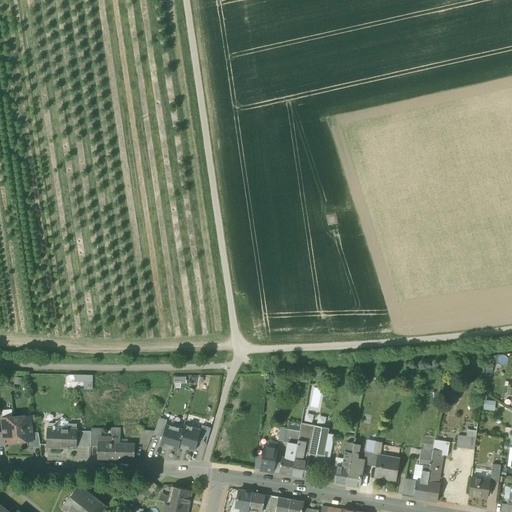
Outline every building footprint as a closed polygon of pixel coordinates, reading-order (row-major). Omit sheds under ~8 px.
[(495,409),(495,400),(484,400),(484,409),(495,409)] [(182,429),(184,425),(185,420),(168,415),(167,420),(165,425),(182,429)] [(187,415),(185,420),(184,425),(200,430),(202,426),(203,420),(187,415)] [(3,433),(4,444),(29,441),(32,441),(31,433),(31,429),(30,429),(29,418),(22,419),(20,417),(13,418),(2,419),(3,433)] [(56,424),(55,424),(55,429),(68,429),(68,422),(66,422),(62,418),(58,422),(56,421),(56,424)] [(153,435),(162,438),(165,425),(167,420),(160,418),(154,432),(153,435)] [(288,422),(287,429),(299,432),(301,424),(288,422)] [(76,429),(68,429),(55,429),(55,424),(48,423),(47,435),(50,435),(50,446),(62,446),(62,445),(67,445),(66,448),(75,449),(76,446),(76,431),(76,429)] [(306,442),(311,444),(315,426),(301,423),(301,424),(299,432),(298,441),(306,442)] [(177,451),(178,447),(183,430),(182,429),(165,425),(162,438),(160,446),(177,451)] [(183,430),(178,447),(194,451),(197,443),(200,430),(184,425),(182,429),(183,430)] [(207,427),(202,426),(200,430),(197,443),(203,444),(207,427)] [(328,429),(315,426),(311,444),(310,450),(309,455),(310,455),(323,457),(327,434),(328,429)] [(91,428),(91,432),(91,446),(98,446),(98,443),(98,437),(101,437),(101,429),(91,428)] [(116,443),(120,443),(120,431),(117,431),(117,429),(110,428),(110,433),(112,433),(111,438),(112,438),(115,438),(114,443),(116,443)] [(287,429),(280,428),(278,441),(285,442),(286,436),(287,429)] [(285,442),(288,443),(297,444),(298,441),(299,432),(287,429),(286,436),(285,442)] [(139,444),(148,445),(153,435),(154,432),(141,430),(139,444)] [(91,447),(91,446),(91,432),(76,431),(76,446),(91,447)] [(29,441),(29,448),(40,447),(38,433),(31,433),(32,441),(29,441)] [(323,457),(329,458),(334,436),(327,434),(323,457)] [(456,448),(468,450),(470,437),(466,437),(458,436),(456,448)] [(365,452),(373,454),(374,444),(376,441),(367,439),(365,452)] [(434,440),(433,446),(439,446),(438,451),(443,452),(447,453),(449,442),(434,440)] [(304,449),(306,442),(298,441),(297,444),(295,459),(302,460),(304,449)] [(382,442),(376,441),(374,444),(373,454),(380,455),(382,442)] [(116,443),(114,443),(111,443),(98,443),(98,446),(97,459),(115,460),(116,443)] [(120,443),(116,443),(115,460),(134,460),(135,444),(120,443)] [(288,443),(285,457),(295,459),(297,444),(288,443)] [(344,454),(352,455),(354,444),(346,443),(344,454)] [(354,444),(352,455),(349,468),(346,486),(359,488),(363,464),(364,460),(357,459),(360,445),(354,444)] [(438,485),(443,456),(443,452),(438,451),(439,446),(433,446),(432,451),(430,466),(427,483),(438,485)] [(260,470),(273,472),(275,462),(277,449),(264,447),(263,456),(260,470)] [(308,461),(310,455),(309,455),(310,450),(304,449),(302,460),(307,461),(308,461)] [(430,466),(432,451),(421,450),(418,465),(423,465),(430,466)] [(363,464),(371,466),(373,454),(365,452),(364,460),(363,464)] [(343,459),(342,467),(349,468),(352,455),(344,454),(343,459)] [(380,455),(373,454),(371,466),(377,467),(378,457),(379,457),(380,455)] [(254,469),(260,470),(263,456),(256,455),(254,469)] [(291,476),(295,459),(285,457),(282,456),(281,463),(279,473),(279,474),(291,476)] [(342,467),(343,459),(335,457),(334,465),(336,466),(342,467)] [(386,480),(394,481),(398,458),(397,458),(397,460),(379,457),(378,457),(377,467),(375,478),(376,478),(376,477),(386,479),(386,480)] [(307,461),(302,460),(295,459),(291,476),(304,478),(307,461)] [(334,476),(336,466),(334,465),(328,464),(326,475),(334,476)] [(423,465),(418,465),(415,464),(412,480),(416,481),(420,482),(423,465)] [(490,482),(498,483),(500,465),(492,464),(491,471),(490,480),(490,481),(490,482)] [(423,465),(420,482),(427,483),(430,466),(423,465)] [(346,486),(349,468),(342,467),(336,466),(334,476),(333,483),(346,486)] [(472,470),(471,478),(490,480),(491,471),(476,469),(472,470)] [(468,495),(487,498),(490,482),(490,481),(490,480),(471,478),(468,495)] [(402,495),(413,497),(416,481),(412,480),(405,479),(402,495)] [(148,494),(150,496),(157,487),(149,480),(141,489),(148,494)] [(424,499),(427,483),(420,482),(416,481),(413,497),(424,499)] [(438,485),(427,483),(424,499),(436,501),(438,485)] [(61,507),(67,511),(99,511),(105,506),(104,505),(102,507),(89,497),(91,495),(79,485),(61,507)] [(503,499),(507,499),(510,500),(511,487),(505,486),(503,499)] [(164,511),(186,511),(191,491),(173,487),(169,505),(166,504),(164,511)] [(135,496),(142,502),(148,494),(141,489),(135,496)] [(248,511),(252,493),(239,490),(238,491),(237,500),(235,500),(229,511),(248,511)] [(265,495),(252,493),(248,511),(256,511),(257,511),(259,511),(261,511),(263,508),(265,495)] [(104,505),(91,495),(89,497),(102,507),(104,505)] [(263,508),(269,509),(272,496),(265,495),(263,508)] [(278,498),(272,496),(269,509),(276,510),(278,498)] [(275,511),(288,511),(290,500),(278,497),(278,498),(276,510),(275,511)] [(290,500),(288,511),(301,511),(303,502),(290,500)]
